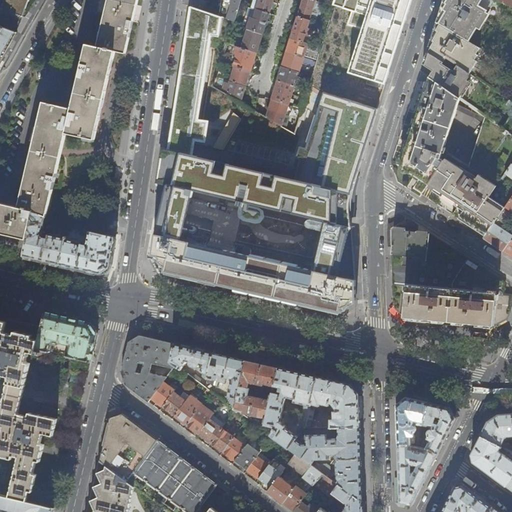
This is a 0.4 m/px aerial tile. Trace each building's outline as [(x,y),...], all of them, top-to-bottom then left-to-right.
[(21,20),(23,20),(30,0),(7,0),(3,13),(4,13),(2,19),(0,23),(0,26),(17,33),(19,26),(21,20)] [(99,40),(97,46),(115,52),(125,54),(131,28),(138,0),(108,0),(106,10),(99,40)] [(184,0),(184,3),(192,6),(206,11),(207,0),(184,0)] [(236,22),(242,0),(222,0),(220,16),(236,22)] [(273,3),(274,0),(258,0),(257,3),(260,4),(258,10),(270,14),(273,3)] [(323,3),(318,1),(313,0),(305,0),(303,7),(300,17),(317,22),(323,3)] [(336,0),(335,5),(353,10),(349,23),(364,28),(359,44),(353,42),(345,71),(385,84),(386,82),(392,64),(406,19),(411,0),(336,0)] [(442,16),(439,22),(471,41),(489,10),(480,5),(482,0),(447,0),(445,3),(446,4),(443,10),(446,12),(443,16),(442,16)] [(482,0),(480,5),(489,10),(489,11),(495,0),(482,0)] [(216,15),(206,11),(192,6),(190,24),(174,126),(172,136),(170,150),(164,149),(161,168),(160,176),(159,182),(169,184),(195,190),(239,201),(238,205),(245,207),(246,202),(306,217),(350,228),(352,229),(350,217),(350,211),(350,204),(351,196),(354,182),(372,125),(374,118),(322,102),(307,149),(302,147),(298,158),(328,167),(322,185),(193,156),(196,140),(207,141),(209,122),(199,120),(216,15)] [(270,14),(258,10),(250,7),(247,15),(252,16),(248,29),(263,34),(267,23),(270,14)] [(293,38),(312,44),(315,36),(310,35),(312,30),(316,31),(319,22),(317,22),(300,17),(298,25),(293,38)] [(432,34),(429,46),(440,54),(451,61),(471,74),(476,66),(474,65),(480,55),(476,52),(480,46),(471,41),(439,22),(437,20),(432,34)] [(0,63),(17,33),(0,26),(0,63)] [(263,34),(248,29),(242,48),(257,53),(261,42),(263,34)] [(312,44),(293,38),(291,45),(289,53),(303,57),(306,49),(310,51),(312,44)] [(78,82),(72,108),(66,134),(94,140),(95,135),(99,120),(103,103),(111,67),(115,52),(97,46),(87,44),(84,55),(78,82)] [(257,53),(242,48),(237,46),(234,57),(237,58),(234,66),(236,66),(251,72),(254,62),(257,53)] [(460,98),(470,81),(468,80),(470,77),(469,76),(471,74),(451,61),(448,67),(437,60),(440,54),(429,46),(425,57),(421,71),(429,76),(431,77),(431,78),(460,98)] [(306,58),(303,57),(289,53),(287,60),(285,67),(301,72),(306,58)] [(250,76),(251,72),(236,66),(232,76),(220,72),(219,76),(224,78),(247,86),(250,76)] [(297,85),(301,72),(285,67),(283,72),(280,81),(297,85)] [(460,98),(431,78),(431,77),(429,76),(424,94),(416,118),(405,153),(401,166),(428,185),(429,184),(444,161),(441,159),(460,98)] [(245,93),(247,86),(224,78),(223,82),(230,84),(228,90),(243,99),(245,93)] [(293,99),(297,85),(280,81),(278,89),(275,99),(291,104),(294,105),(296,100),(293,99)] [(284,125),(291,104),(275,99),(272,106),(269,117),(284,125)] [(22,195),(19,207),(34,212),(46,217),(66,134),(72,108),(44,102),(42,107),(36,132),(28,167),(22,195)] [(222,121),(278,152),(287,136),(231,105),(222,121)] [(450,152),(444,161),(429,184),(433,186),(436,188),(434,191),(458,206),(453,214),(471,226),(486,236),(495,223),(506,207),(491,197),(498,186),(481,174),(480,173),(450,152)] [(511,164),(501,180),(504,182),(509,176),(511,177),(511,164)] [(350,228),(306,217),(304,226),(316,229),(317,227),(324,229),(313,271),(183,240),(195,190),(169,184),(162,212),(157,234),(155,245),(153,255),(158,256),(168,258),(165,271),(187,276),(232,287),(241,289),(262,294),(285,299),(308,305),(331,310),(340,312),(343,300),(356,300),(356,295),(356,289),(355,280),(338,276),(341,263),(349,230),(350,228)] [(34,212),(19,207),(0,202),(0,232),(10,235),(27,239),(28,239),(34,212)] [(54,220),(46,217),(34,212),(28,239),(24,256),(40,260),(60,265),(67,238),(67,237),(49,234),(48,238),(45,238),(42,233),(45,221),(53,223),(54,220)] [(511,237),(511,233),(495,223),(486,236),(484,239),(493,244),(503,251),(511,237)] [(489,332),(489,328),(490,328),(507,319),(507,318),(510,312),(511,303),(511,294),(504,294),(506,282),(498,277),(469,258),(453,248),(452,252),(438,250),(438,238),(428,232),(418,225),(400,224),(391,228),(392,239),(392,250),(394,306),(407,321),(423,322),(448,324),(471,326),(471,331),(478,331),(489,332)] [(81,241),(67,238),(60,265),(82,270),(101,274),(111,267),(115,238),(106,235),(82,230),(81,234),(88,235),(86,245),(82,244),(81,241)] [(511,256),(511,237),(503,251),(511,256)] [(356,295),(356,300),(356,306),(365,306),(365,289),(356,289),(356,295)] [(44,321),(42,331),(39,348),(43,350),(51,351),(53,343),(63,345),(64,342),(70,344),(67,355),(91,361),(92,361),(98,334),(91,324),(74,319),(46,313),(44,321)] [(39,348),(42,331),(42,330),(18,325),(7,322),(0,320),(0,374),(10,376),(0,417),(0,427),(1,428),(0,433),(0,455),(13,459),(13,455),(19,456),(10,497),(28,501),(30,490),(34,491),(35,485),(38,474),(34,473),(37,461),(41,461),(45,444),(41,443),(44,433),(54,436),(55,431),(58,419),(30,412),(29,416),(19,413),(27,377),(31,363),(27,362),(29,352),(42,355),(43,350),(39,348)] [(172,361),(176,343),(156,339),(140,335),(129,342),(126,357),(122,373),(126,385),(149,402),(152,397),(163,382),(168,376),(151,371),(153,362),(174,367),(176,364),(172,361)] [(193,347),(176,343),(172,361),(176,364),(182,368),(188,360),(191,361),(191,363),(192,364),(197,366),(196,368),(202,369),(204,372),(203,376),(209,377),(214,352),(193,347)] [(214,352),(209,377),(216,379),(214,385),(218,385),(219,381),(225,383),(226,376),(233,378),(227,402),(236,408),(247,360),(229,356),(214,352)] [(274,385),(279,367),(263,363),(247,360),(236,408),(237,409),(245,415),(245,414),(267,418),(271,400),(250,395),(253,383),(262,385),(261,387),(263,388),(263,389),(269,391),(269,393),(273,394),(273,392),(274,385)] [(297,371),(279,367),(274,385),(283,388),(282,394),(273,392),(273,394),(271,400),(267,418),(265,425),(274,427),(273,432),(272,435),(273,436),(285,444),(289,448),(290,448),(296,439),(298,436),(286,427),(287,425),(281,421),(286,398),(289,397),(295,399),(294,401),(304,404),(303,411),(303,412),(300,426),(305,427),(307,425),(308,419),(318,376),(317,376),(317,373),(303,369),(302,373),(297,371)] [(200,382),(202,384),(204,382),(202,380),(202,379),(196,374),(194,377),(200,382)] [(334,380),(318,376),(308,419),(313,420),(316,405),(320,406),(321,404),(329,406),(330,403),(332,403),(336,408),(336,411),(333,411),(333,418),(330,419),(330,427),(339,427),(360,426),(359,408),(359,394),(351,384),(334,380)] [(170,386),(163,382),(152,397),(157,401),(163,406),(174,392),(178,387),(172,383),(170,386)] [(186,401),(174,392),(163,406),(168,410),(175,415),(186,401)] [(187,424),(203,404),(191,395),(186,401),(175,415),(181,419),(187,424)] [(423,424),(429,402),(415,399),(406,397),(397,405),(397,422),(398,445),(410,444),(410,442),(413,442),(413,433),(415,431),(415,428),(415,427),(414,424),(415,422),(423,424)] [(203,404),(187,424),(194,429),(199,433),(214,414),(217,410),(205,401),(203,404)] [(430,440),(430,442),(424,440),(422,446),(427,447),(427,448),(438,454),(447,435),(448,434),(456,419),(451,407),(434,403),(429,402),(423,424),(429,426),(430,428),(428,429),(426,432),(427,434),(428,436),(427,439),(430,440)] [(248,418),(245,415),(237,409),(231,416),(243,425),(248,418)] [(101,461),(106,465),(128,481),(159,440),(139,426),(123,413),(120,414),(117,416),(111,418),(101,461)] [(507,437),(511,436),(511,413),(499,414),(488,421),(481,436),(501,447),(511,452),(511,446),(503,442),(505,438),(507,437)] [(214,414),(199,433),(206,438),(211,442),(222,428),(226,423),(214,414)] [(360,426),(339,427),(339,435),(337,438),(332,438),(332,436),(328,436),(328,434),(306,435),(306,444),(302,444),(296,439),(290,448),(297,453),(312,464),(315,460),(329,459),(329,455),(337,455),(337,460),(361,458),(360,443),(360,426)] [(234,437),(222,428),(211,442),(216,446),(223,451),(234,437)] [(511,460),(499,450),(501,447),(481,436),(476,445),(471,455),(473,462),(487,472),(506,486),(511,477),(511,460)] [(246,446),(234,437),(223,451),(228,455),(235,460),(246,446)] [(251,439),(246,446),(235,460),(241,464),(248,469),(258,456),(263,450),(258,446),(260,443),(251,439)] [(159,440),(128,481),(135,486),(170,511),(197,511),(218,485),(188,462),(159,440)] [(410,449),(410,444),(398,445),(399,472),(400,502),(412,505),(427,476),(438,454),(427,448),(424,452),(419,451),(419,452),(415,451),(415,450),(410,449)] [(313,465),(312,464),(297,453),(289,464),(305,475),(313,465)] [(263,481),(263,487),(268,491),(280,476),(286,468),(277,461),(280,457),(277,455),(272,461),(260,478),(263,481)] [(265,462),(258,456),(248,469),(253,473),(260,478),(272,461),(268,458),(265,462)] [(361,458),(337,460),(338,475),(340,475),(339,476),(338,478),(339,479),(337,482),(339,484),(362,501),(361,474),(361,458)] [(327,464),(322,466),(320,465),(317,468),(323,472),(324,473),(329,466),(327,464)] [(128,511),(135,486),(128,481),(106,465),(105,469),(98,473),(102,483),(100,484),(94,487),(99,496),(91,501),(95,510),(91,511),(128,511)] [(317,468),(313,465),(305,475),(303,477),(314,485),(314,484),(323,472),(317,468)] [(333,475),(330,473),(330,467),(329,466),(324,473),(332,478),(333,475)] [(324,473),(323,472),(314,484),(328,494),(326,497),(324,496),(319,503),(320,503),(318,506),(315,504),(311,508),(307,505),(310,500),(305,496),(302,500),(294,511),(296,511),(318,511),(322,507),(325,504),(339,484),(337,482),(332,478),(324,473)] [(292,485),(280,476),(268,491),(277,498),(284,503),(293,491),(299,483),(296,480),(292,485)] [(362,511),(363,510),(362,501),(339,484),(325,504),(327,506),(329,505),(330,505),(333,501),(332,501),(335,496),(346,503),(347,507),(342,511),(328,511),(322,507),(318,511),(362,511)] [(475,494),(473,493),(462,485),(455,487),(447,502),(441,511),(488,511),(492,507),(475,494)] [(298,494),(293,491),(284,503),(288,506),(294,511),(302,500),(296,496),(298,494)] [(0,511),(54,511),(56,508),(28,501),(10,497),(0,494),(0,511)]
